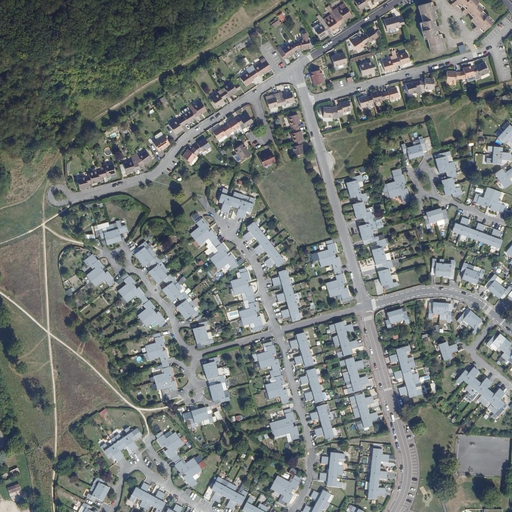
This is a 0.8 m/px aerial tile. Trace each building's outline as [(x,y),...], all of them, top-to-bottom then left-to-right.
[(366,2),(368,0),(355,0),(354,1),(359,9),(367,4),(366,2)] [(461,6),(467,0),(451,0),(453,2),(450,4),(452,6),(453,7),(456,5),(459,8),(461,6)] [(475,0),(467,0),(461,6),(465,9),(462,11),(464,13),(465,15),(468,12),(473,18),(482,10),(484,8),(475,0)] [(422,21),(433,18),(436,17),(434,9),(437,8),(436,6),(436,4),(433,5),(432,1),(418,5),(422,21)] [(340,22),(343,20),(351,15),(346,6),(338,11),(339,14),(336,16),(340,22)] [(493,21),(482,10),(473,18),(471,20),(477,26),(475,29),(476,31),(478,32),(480,30),(483,32),(493,21)] [(325,23),(330,32),(338,26),(337,24),(340,22),(336,16),(325,23)] [(320,38),(330,32),(325,23),(321,17),(318,19),(322,25),(314,30),(320,38)] [(404,27),(402,17),(397,19),(396,17),(384,20),(386,30),(399,26),(399,28),(404,27)] [(435,27),(433,18),(422,21),(419,22),(423,39),(427,38),(437,35),(436,30),(439,29),(439,27),(439,26),(435,27)] [(366,34),(362,36),(366,42),(369,40),(370,41),(378,36),(373,28),(365,33),(366,34)] [(294,42),(297,49),(300,48),(300,49),(309,47),(306,33),(301,34),(302,39),(298,40),(298,41),(294,42)] [(441,34),(437,35),(427,38),(431,54),(445,50),(443,42),(447,41),(446,40),(445,37),(442,38),(441,34)] [(366,42),(362,36),(359,38),(359,37),(351,42),(356,50),(364,45),(363,44),(366,42)] [(294,51),(297,49),(294,42),(289,45),(289,44),(277,51),(283,59),(294,52),(294,51)] [(394,58),(396,65),(409,61),(406,52),(398,55),(398,57),(394,58)] [(344,53),(331,57),(334,66),(346,62),(344,53)] [(393,66),(396,65),(394,58),(382,62),(384,71),(393,69),(393,66)] [(251,65),(249,67),(255,77),(258,75),(259,76),(267,71),(261,63),(260,61),(256,63),(258,65),(253,68),(251,65)] [(371,62),(359,66),(361,75),(374,71),(371,62)] [(484,63),(472,69),(474,76),(479,73),(480,76),(489,72),(484,63)] [(472,69),(472,66),(463,69),(463,71),(459,72),(461,80),(474,76),(472,69)] [(255,77),(249,67),(245,69),(247,72),(239,78),(244,85),(253,80),(252,79),(255,77)] [(320,70),(311,72),(314,85),(324,82),(320,70)] [(461,80),(459,72),(447,72),(446,81),(456,82),(456,79),(461,80)] [(424,81),(419,81),(420,88),(421,93),(424,92),(424,89),(433,89),(434,79),(424,79),(424,81)] [(420,88),(419,81),(406,85),(408,94),(417,91),(418,95),(422,94),(421,93),(420,88)] [(231,83),(220,90),(222,92),(225,98),(241,88),(238,84),(234,86),(231,83)] [(388,92),(384,92),(386,99),(390,98),(390,99),(399,97),(396,88),(387,90),(388,92)] [(277,92),(281,105),(294,101),(291,92),(282,94),(281,91),(277,92)] [(386,99),(384,92),(380,94),(380,91),(370,94),(371,96),(373,103),(386,99)] [(225,98),(222,92),(211,99),(216,107),(224,102),(222,100),(226,98),(225,98)] [(269,108),(281,105),(277,92),(272,94),(272,95),(265,97),(269,108)] [(373,103),(371,96),(368,97),(367,96),(358,98),(361,108),(370,105),(370,104),(373,103)] [(341,113),(351,110),(351,108),(349,101),(339,103),(340,105),(337,106),(337,114),(338,117),(342,116),(341,113)] [(194,109),(191,111),(195,117),(206,110),(200,102),(193,107),(194,109)] [(333,114),(337,114),(337,106),(333,107),(333,108),(323,108),(323,117),(332,118),(333,114)] [(183,116),(180,118),(184,124),(187,122),(188,123),(196,118),(195,117),(191,111),(190,110),(182,115),(183,116)] [(291,129),(298,127),(297,124),(300,123),(297,114),(288,117),(291,129)] [(238,118),(235,120),(240,127),(241,128),(244,127),(245,128),(253,123),(247,115),(240,119),(238,118)] [(184,124),(180,118),(169,125),(174,134),(182,129),(181,127),(184,124)] [(228,124),(224,126),(229,133),(230,135),(233,133),(232,132),(240,127),(235,120),(234,118),(227,123),(228,124)] [(503,131),(511,139),(511,127),(509,125),(503,131)] [(229,133),(224,126),(221,128),(220,126),(212,131),(219,142),(230,135),(229,133)] [(291,134),(294,142),(301,141),(303,140),(301,131),(299,131),(298,127),(291,129),(292,133),(291,134)] [(507,140),(511,144),(511,139),(503,131),(497,137),(504,143),(507,140)] [(153,143),(149,146),(154,154),(159,152),(158,150),(169,143),(163,135),(156,140),(152,142),(153,143)] [(193,147),(198,152),(201,150),(202,152),(210,147),(204,138),(196,143),(197,144),(193,147)] [(416,157),(423,155),(423,153),(422,149),(425,148),(422,138),(418,139),(420,145),(413,146),(416,157)] [(301,141),(294,142),(295,146),(292,147),(295,156),(304,153),(301,141)] [(416,157),(413,146),(406,149),(404,143),(401,144),(403,154),(407,153),(408,157),(409,159),(416,157)] [(234,149),(241,161),(250,155),(243,144),(234,149)] [(492,155),(509,156),(509,153),(501,152),(502,147),(487,146),(487,151),(493,151),(492,155)] [(196,155),(198,152),(193,147),(190,151),(188,149),(182,157),(191,164),(196,157),(197,156),(196,155)] [(452,150),(440,154),(441,157),(437,158),(435,159),(437,167),(448,164),(446,156),(453,154),(452,150)] [(136,154),(133,155),(139,167),(142,164),(143,164),(150,159),(145,151),(138,157),(136,154)] [(271,152),(259,157),(263,166),(275,161),(271,152)] [(139,167),(133,155),(129,157),(131,161),(123,163),(126,173),(134,170),(134,168),(139,167)] [(501,159),(509,160),(509,156),(492,155),(492,158),(486,158),(486,163),(500,164),(501,159)] [(104,169),(101,170),(103,177),(115,174),(113,164),(104,167),(104,169)] [(450,170),(448,164),(437,167),(439,174),(440,174),(441,177),(455,173),(454,169),(450,170)] [(387,191),(403,186),(403,184),(404,184),(405,183),(403,174),(402,174),(400,168),(393,170),(396,181),(385,184),(387,191)] [(494,173),(499,181),(511,172),(511,169),(511,168),(505,172),(504,173),(501,169),(494,173)] [(101,170),(88,174),(89,176),(91,184),(100,181),(99,178),(103,177),(101,170)] [(508,179),(511,176),(511,172),(499,181),(503,188),(511,183),(508,179)] [(456,177),(455,173),(441,177),(442,180),(441,181),(443,188),(454,185),(452,178),(456,177)] [(348,190),(359,187),(363,186),(361,178),(362,178),(360,175),(351,177),(352,181),(346,183),(348,190)] [(91,184),(89,176),(76,180),(79,189),(88,187),(87,185),(91,184)] [(455,188),(454,185),(443,188),(445,196),(452,194),(453,197),(461,195),(459,187),(455,188)] [(404,189),(403,186),(387,191),(389,197),(400,195),(402,203),(409,201),(408,197),(409,197),(407,188),(406,188),(404,189)] [(361,194),(359,187),(348,190),(350,198),(357,196),(358,199),(367,197),(366,193),(361,194)] [(489,205),(495,189),(488,187),(484,197),(479,196),(480,194),(476,193),(473,201),(477,202),(476,203),(486,207),(487,204),(489,205)] [(223,203),(220,211),(224,212),(230,196),(226,195),(228,189),(223,188),(218,201),(223,203)] [(501,192),(495,189),(489,205),(491,205),(490,209),(499,212),(499,210),(503,212),(505,205),(498,202),(501,192)] [(230,196),(224,212),(227,213),(230,205),(234,207),(239,193),(234,191),(232,197),(230,196)] [(247,196),(239,193),(234,207),(239,208),(236,216),(240,217),(247,196)] [(247,196),(240,217),(243,218),(245,213),(246,211),(250,212),(255,198),(247,196)] [(368,200),(367,197),(358,199),(359,202),(352,204),(354,212),(365,208),(363,201),(368,200)] [(367,216),(365,208),(354,212),(356,219),(363,217),(364,221),(373,218),(372,215),(367,216)] [(440,208),(433,210),(436,221),(444,219),(445,223),(445,224),(448,223),(446,214),(442,215),(441,211),(440,208)] [(436,221),(433,210),(426,212),(427,215),(428,219),(424,220),(426,229),(430,228),(429,223),(436,221)] [(190,233),(195,239),(208,229),(206,227),(209,226),(203,218),(202,219),(197,212),(191,216),(199,227),(190,233)] [(376,217),(373,218),(364,221),(365,224),(358,226),(360,233),(372,230),(376,229),(374,222),(378,221),(376,217)] [(455,222),(452,231),(460,234),(466,218),(462,217),(459,224),(455,222)] [(469,220),(466,218),(460,234),(468,237),(471,228),(467,227),(469,220)] [(245,238),(259,228),(254,221),(246,227),(249,230),(243,235),(245,238)] [(97,236),(100,235),(99,229),(110,227),(109,225),(108,222),(94,226),(97,236)] [(110,227),(114,243),(121,241),(119,233),(128,231),(126,225),(121,226),(120,222),(116,223),(109,225),(110,227)] [(475,230),(471,228),(468,237),(475,240),(481,224),(478,223),(475,230)] [(484,225),(481,224),(475,240),(483,242),(486,234),(482,232),(484,225)] [(105,238),(107,245),(114,243),(110,227),(99,229),(100,235),(101,239),(105,238)] [(264,235),(259,228),(245,238),(248,241),(254,236),(256,240),(264,235)] [(208,229),(195,239),(199,245),(208,238),(213,245),(219,241),(217,238),(218,237),(212,229),(211,230),(209,231),(208,229)] [(491,236),(486,234),(483,242),(491,246),(497,230),(494,229),(491,236)] [(373,237),(372,230),(360,233),(362,241),(369,239),(370,243),(376,241),(379,240),(378,236),(373,237)] [(500,231),(497,230),(491,246),(499,248),(502,240),(498,239),(500,231)] [(269,241),(264,235),(256,240),(259,244),(253,248),(256,251),(269,241)] [(384,239),(379,240),(376,241),(377,245),(378,248),(372,250),(374,257),(385,254),(388,253),(386,246),(387,245),(386,242),(385,242),(384,239)] [(317,253),(319,260),(336,255),(335,253),(337,253),(335,243),(333,243),(332,240),(325,242),(328,250),(317,253)] [(219,241),(213,245),(210,247),(215,254),(210,258),(214,264),(227,254),(226,252),(228,251),(222,243),(221,244),(219,241)] [(274,248),(269,241),(256,251),(258,254),(264,250),(267,253),(274,248)] [(145,242),(138,247),(140,250),(134,255),(139,260),(152,250),(154,248),(152,245),(149,247),(147,244),(145,242)] [(279,255),(274,248),(267,253),(270,257),(269,258),(264,262),(266,265),(279,255)] [(152,250),(139,260),(144,266),(149,262),(151,265),(159,259),(156,256),(153,258),(151,256),(154,253),(152,250)] [(97,259),(91,252),(82,259),(85,262),(86,261),(88,263),(90,261),(95,268),(93,270),(86,275),(90,280),(104,270),(102,269),(104,267),(98,259),(97,259)] [(227,254),(214,264),(219,270),(227,263),(231,267),(228,269),(230,272),(233,270),(239,266),(236,263),(237,262),(231,254),(229,256),(227,254)] [(387,261),(385,254),(374,257),(376,264),(382,262),(383,266),(392,264),(391,260),(387,261)] [(284,261),(279,255),(266,265),(268,268),(274,264),(275,263),(277,266),(277,267),(284,261)] [(336,255),(319,260),(321,267),(332,264),(334,272),(341,270),(340,267),(341,266),(339,257),(336,258),(336,255)] [(433,258),(432,268),(436,268),(436,274),(444,275),(445,263),(445,259),(441,259),(441,263),(437,262),(437,258),(433,258)] [(159,259),(151,265),(153,267),(150,270),(148,272),(153,278),(166,268),(163,265),(160,267),(158,265),(161,262),(159,259)] [(452,263),(445,263),(444,275),(451,275),(452,269),(455,269),(456,260),(452,260),(452,263)] [(470,281),(474,269),(467,267),(468,263),(465,262),(462,270),(465,272),(463,278),(470,281)] [(393,267),(392,264),(383,266),(384,269),(378,271),(380,279),(391,275),(389,268),(393,267)] [(475,265),(474,269),(470,281),(477,283),(477,282),(479,277),(483,278),(486,269),(475,265)] [(166,268),(153,278),(158,284),(163,279),(166,282),(173,276),(170,273),(167,276),(165,273),(168,271),(166,268)] [(232,288),(248,284),(248,281),(250,281),(248,271),(246,271),(245,268),(239,270),(241,278),(230,281),(232,288)] [(272,278),(273,282),(289,278),(287,269),(278,272),(279,276),(272,278)] [(105,273),(104,270),(90,280),(95,286),(104,280),(109,287),(115,282),(113,279),(114,279),(108,271),(105,273)] [(341,270),(334,272),(337,280),(326,283),(328,290),(344,286),(343,283),(346,283),(343,274),(342,273),(341,270)] [(136,282),(130,274),(129,275),(127,272),(121,277),(127,283),(118,290),(122,296),(135,286),(134,284),(136,282)] [(488,288),(494,293),(501,284),(496,279),(498,276),(495,274),(489,281),(492,283),(488,288)] [(393,283),(391,275),(380,279),(382,286),(388,284),(389,288),(398,285),(397,282),(393,283)] [(173,276),(166,282),(168,285),(162,289),(167,296),(180,285),(177,282),(174,285),(172,282),(175,280),(173,276)] [(289,278),(273,282),(274,286),(275,285),(282,284),(283,288),(291,285),(289,278)] [(249,286),(248,284),(232,288),(234,295),(241,293),(243,301),(254,298),(253,295),(254,294),(252,285),(249,286)] [(504,293),(508,295),(511,289),(511,287),(510,286),(507,289),(501,284),(494,293),(500,298),(501,297),(504,293)] [(180,285),(167,296),(172,301),(177,297),(180,300),(187,294),(185,291),(182,294),(179,291),(182,288),(180,285)] [(291,285),(283,288),(284,293),(277,295),(278,298),(294,294),(291,285)] [(137,288),(135,286),(122,296),(127,302),(136,295),(141,302),(147,297),(144,295),(145,294),(139,286),(137,288)] [(344,286),(328,290),(330,297),(341,294),(343,302),(350,300),(348,297),(350,296),(347,287),(345,288),(344,286)] [(187,294),(180,300),(182,302),(176,307),(181,313),(194,303),(192,300),(188,302),(186,300),(189,297),(187,294)] [(294,294),(278,298),(279,302),(286,300),(287,304),(296,302),(294,294)] [(149,300),(147,297),(141,302),(146,308),(137,315),(139,318),(136,321),(138,324),(142,321),(155,311),(153,309),(156,307),(150,299),(149,300)] [(255,302),(254,298),(243,301),(246,310),(239,311),(241,318),(257,314),(256,312),(259,311),(256,302),(255,302)] [(296,302),(287,304),(289,308),(281,311),(282,314),(298,310),(296,302)] [(433,314),(440,314),(441,303),(433,302),(433,303),(432,309),(429,309),(428,318),(433,318),(433,314)] [(194,303),(181,313),(186,319),(192,314),(194,317),(201,312),(199,309),(196,311),(193,308),(196,306),(194,303)] [(448,310),(448,303),(441,303),(440,314),(448,315),(447,322),(451,322),(452,310),(448,310)] [(401,309),(393,311),(397,323),(404,321),(405,325),(409,324),(406,315),(403,316),(401,309)] [(298,310),(282,314),(283,318),(289,316),(291,316),(292,320),(292,321),(300,318),(298,310)] [(155,311),(142,321),(138,324),(140,327),(144,324),(146,327),(151,323),(154,327),(158,323),(161,327),(166,322),(164,319),(165,319),(159,311),(156,313),(155,311)] [(397,323),(393,311),(386,313),(388,320),(385,321),(387,330),(391,329),(390,324),(397,323)] [(462,320),(468,325),(475,316),(470,311),(465,317),(462,314),(456,321),(459,323),(462,320)] [(257,314),(241,318),(243,325),(249,323),(254,322),(255,327),(252,328),(253,331),(263,329),(262,326),(263,325),(260,316),(257,317),(257,314)] [(475,316),(468,325),(473,330),(471,333),(473,336),(480,329),(477,327),(479,323),(481,321),(475,316)] [(192,328),(195,336),(206,333),(204,325),(208,324),(207,320),(198,323),(199,326),(192,328)] [(336,329),(336,332),(352,328),(351,324),(344,326),(343,322),(329,326),(330,330),(336,329)] [(352,328),(336,332),(338,336),(332,337),(333,342),(347,338),(346,333),(353,331),(352,328)] [(145,345),(147,353),(163,348),(162,346),(165,345),(162,336),(161,336),(160,332),(153,334),(148,335),(149,339),(154,338),(156,343),(145,345)] [(291,344),(307,340),(304,332),(296,334),(296,335),(297,339),(296,339),(290,341),(291,344)] [(206,333),(195,336),(197,343),(204,341),(205,345),(213,342),(212,338),(208,340),(206,333)] [(486,344),(489,346),(492,343),(498,348),(505,339),(499,334),(497,336),(494,339),(492,337),(486,344)] [(347,338),(333,342),(335,347),(340,346),(341,348),(357,344),(356,340),(349,342),(347,338)] [(505,339),(498,348),(503,352),(500,356),(503,358),(509,351),(507,349),(509,346),(511,344),(505,339)] [(309,348),(307,340),(291,344),(292,348),(298,346),(299,346),(301,351),(309,348)] [(254,356),(256,363),(259,362),(275,358),(274,355),(277,355),(275,345),(273,345),(272,342),(263,344),(264,348),(266,347),(268,352),(254,356)] [(456,348),(455,344),(448,347),(446,343),(438,345),(440,353),(456,348)] [(492,343),(489,346),(494,351),(498,348),(492,343)] [(357,344),(341,348),(342,352),(337,353),(338,358),(352,354),(351,350),(358,347),(357,344)] [(389,356),(390,360),(406,355),(405,352),(410,350),(409,345),(395,349),(396,354),(389,356)] [(163,348),(147,353),(149,359),(159,356),(162,364),(169,363),(168,359),(169,359),(166,350),(163,350),(163,348)] [(311,356),(309,348),(301,351),(302,355),(300,355),(294,357),(295,361),(311,356)] [(456,348),(440,353),(443,361),(451,358),(450,354),(457,351),(456,348)] [(511,365),(511,353),(509,351),(503,358),(511,366),(511,365)] [(406,355),(390,360),(391,363),(399,361),(400,366),(413,362),(412,357),(407,358),(406,355)] [(203,364),(205,372),(216,369),(214,361),(219,360),(218,356),(209,359),(210,363),(203,364)] [(313,364),(311,356),(295,361),(296,364),(303,363),(304,362),(305,367),(313,364)] [(347,368),(363,364),(362,360),(354,362),(353,357),(339,361),(341,366),(346,365),(347,368)] [(274,374),(281,372),(280,369),(281,368),(278,359),(276,360),(275,358),(259,362),(260,369),(272,366),(274,374)] [(413,362),(400,366),(401,370),(394,373),(394,376),(410,371),(409,368),(415,367),(413,362)] [(169,363),(162,364),(164,373),(153,376),(155,383),(171,379),(170,376),(173,375),(171,366),(170,366),(169,363)] [(364,367),(363,364),(347,368),(348,372),(342,373),(344,378),(358,374),(356,369),(364,367)] [(214,378),(215,381),(224,378),(223,375),(221,368),(216,369),(205,372),(207,379),(208,379),(214,378)] [(301,381),(317,376),(314,368),(306,370),(307,375),(300,377),(301,381)] [(463,380),(465,382),(475,370),(473,368),(467,373),(464,370),(463,372),(460,369),(456,373),(459,376),(455,381),(458,385),(463,380)] [(464,389),(468,393),(477,381),(474,378),(478,372),(475,370),(465,382),(468,385),(464,389)] [(410,371),(394,376),(395,380),(403,378),(404,382),(418,378),(417,373),(411,374),(410,371)] [(267,392),(283,388),(283,386),(286,385),(283,376),(282,376),(281,372),(274,374),(276,382),(265,385),(267,392)] [(358,378),(358,374),(344,378),(345,383),(350,381),(351,384),(367,380),(366,376),(358,378)] [(311,387),(319,384),(317,376),(301,381),(302,384),(310,382),(311,387)] [(209,386),(211,393),(222,391),(221,384),(224,382),(225,382),(224,378),(215,381),(216,384),(210,386),(209,386)] [(418,378),(404,382),(406,386),(398,388),(399,392),(415,387),(414,385),(419,383),(418,378)] [(478,394),(489,381),(485,378),(480,384),(477,381),(468,393),(466,395),(472,400),(478,394)] [(171,379),(155,383),(157,390),(161,389),(164,401),(178,397),(176,390),(177,390),(175,380),(172,381),(171,379)] [(368,383),(367,380),(351,384),(352,387),(347,389),(348,394),(362,390),(361,385),(368,383)] [(481,403),(490,392),(487,389),(491,383),(489,381),(478,394),(481,396),(477,400),(481,403)] [(321,392),(319,384),(311,387),(312,391),(304,393),(305,397),(321,392)] [(415,387),(399,392),(400,396),(408,393),(409,398),(423,394),(421,390),(416,391),(415,387)] [(284,390),(283,388),(267,392),(269,399),(280,396),(282,405),(289,403),(288,399),(289,399),(287,390),(284,390)] [(494,395),(490,392),(481,403),(485,406),(489,402),(491,404),(501,391),(498,389),(494,395)] [(220,399),(221,403),(230,400),(229,396),(225,398),(223,390),(222,391),(211,393),(213,401),(214,401),(220,399)] [(324,391),(321,392),(305,397),(306,400),(313,399),(314,398),(315,403),(327,400),(324,391)] [(504,394),(501,391),(491,404),(487,408),(497,417),(507,406),(500,400),(504,394)] [(357,404),(373,400),(372,396),(364,398),(363,393),(349,397),(351,402),(356,401),(357,404)] [(374,403),(373,400),(357,404),(358,407),(353,409),(354,414),(368,410),(367,405),(374,403)] [(310,413),(311,417),(327,412),(330,412),(328,403),(316,406),(318,411),(310,413)] [(207,409),(206,407),(199,409),(202,421),(209,419),(210,423),(214,422),(212,413),(208,414),(207,409)] [(277,429),(294,425),(293,422),(296,421),(293,412),(292,412),(291,408),(284,410),(286,419),(275,422),(277,429)] [(202,421),(199,409),(191,411),(192,412),(193,418),(190,419),(192,428),(196,427),(195,423),(202,421)] [(369,414),(368,410),(354,414),(355,418),(361,417),(362,420),(377,415),(376,412),(369,414)] [(319,418),(321,423),(329,420),(327,412),(311,417),(312,420),(319,418)] [(378,419),(377,415),(362,420),(362,423),(357,425),(358,430),(372,426),(371,421),(378,419)] [(329,420),(321,423),(322,427),(315,429),(316,433),(332,429),(329,420)] [(294,427),(294,425),(277,429),(279,436),(290,433),(292,441),(299,439),(298,436),(299,435),(297,426),(294,427)] [(128,434),(125,436),(134,450),(137,448),(133,442),(142,435),(137,428),(132,432),(128,427),(125,430),(128,434)] [(332,429),(316,433),(317,437),(324,435),(326,439),(334,437),(334,436),(337,435),(335,428),(332,429)] [(168,430),(163,434),(166,439),(171,435),(168,430)] [(157,439),(156,439),(162,447),(165,445),(166,447),(179,438),(175,432),(171,435),(166,439),(163,434),(161,432),(155,435),(157,438),(157,439)] [(115,437),(123,448),(127,446),(131,452),(134,450),(125,436),(122,438),(119,434),(115,437)] [(113,444),(111,446),(120,460),(124,457),(119,451),(123,448),(115,437),(110,440),(113,444)] [(179,438),(166,447),(168,449),(165,451),(170,459),(172,458),(173,461),(179,457),(174,450),(183,444),(179,438)] [(101,446),(103,450),(109,458),(111,456),(113,455),(115,458),(117,462),(120,460),(111,446),(108,448),(105,444),(102,445),(101,446)] [(373,449),(372,457),(388,459),(389,455),(381,454),(381,450),(373,449)] [(321,460),(343,462),(344,454),(330,452),(330,457),(322,456),(321,460)] [(179,457),(173,461),(176,464),(175,465),(180,473),(183,471),(184,473),(197,464),(193,458),(184,464),(179,457)] [(372,457),(371,465),(380,467),(380,462),(388,462),(388,459),(372,457)] [(328,469),(342,471),(343,462),(321,460),(321,463),(329,464),(328,469)] [(201,470),(197,464),(184,473),(186,475),(183,477),(188,485),(190,484),(192,487),(197,484),(192,476),(201,470)] [(371,465),(370,473),(386,476),(387,472),(379,471),(380,467),(371,465)] [(18,467),(1,475),(4,481),(20,473),(18,467)] [(342,476),(342,471),(328,469),(328,474),(320,473),(320,476),(336,478),(336,475),(342,476)] [(386,476),(370,473),(369,482),(378,483),(378,478),(386,479),(386,476)] [(280,478),(277,484),(291,492),(293,490),(295,491),(300,483),(299,482),(300,478),(295,475),(290,483),(280,478)] [(336,482),(336,478),(320,476),(319,480),(327,481),(327,486),(341,487),(341,482),(336,482)] [(91,487),(105,494),(109,487),(103,484),(105,481),(97,477),(95,480),(93,484),(91,487)] [(212,499),(214,500),(222,485),(225,481),(218,477),(211,489),(215,491),(212,499)] [(378,483),(369,482),(365,481),(364,488),(368,489),(368,490),(385,492),(385,488),(377,487),(378,483)] [(138,499),(146,484),(143,482),(139,489),(136,487),(129,500),(133,502),(136,497),(138,499)] [(222,485),(214,500),(218,502),(222,495),(225,497),(233,485),(228,482),(225,487),(222,485)] [(16,484),(7,488),(9,493),(16,490),(16,488),(18,488),(16,484)] [(150,486),(146,484),(138,499),(142,500),(139,505),(143,507),(150,495),(146,493),(150,486)] [(291,492),(277,484),(274,490),(283,496),(280,503),(286,507),(287,504),(289,504),(293,496),(290,494),(291,492)] [(233,485),(225,497),(230,499),(227,507),(230,508),(237,494),(234,492),(237,487),(233,485)] [(102,501),(105,494),(91,487),(89,490),(93,492),(92,495),(88,493),(86,497),(94,501),(96,498),(102,501)] [(154,497),(150,495),(143,507),(148,510),(151,505),(153,507),(161,492),(158,490),(154,497)] [(237,494),(230,508),(233,510),(237,503),(241,505),(247,492),(243,490),(243,491),(240,495),(237,494)] [(312,494),(327,502),(331,494),(323,490),(321,494),(314,491),(312,494)] [(385,492),(368,490),(367,499),(376,500),(377,495),(384,496),(385,492)] [(164,494),(161,492),(153,507),(156,508),(154,511),(160,511),(165,503),(161,501),(164,494)] [(326,511),(329,503),(327,502),(312,494),(310,497),(317,501),(315,505),(323,509),(326,511)] [(250,511),(254,506),(251,505),(253,500),(249,497),(242,510),(245,511),(250,511)] [(83,502),(81,506),(85,508),(83,511),(93,511),(90,510),(91,506),(83,502)] [(237,503),(233,510),(237,511),(241,505),(237,503)] [(254,506),(250,511),(260,511),(264,505),(260,503),(257,508),(254,506)]
